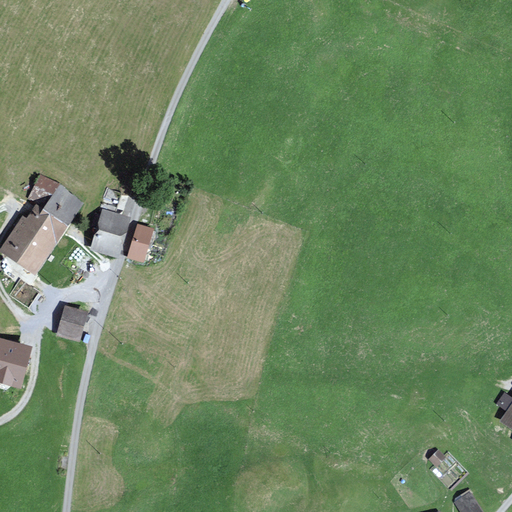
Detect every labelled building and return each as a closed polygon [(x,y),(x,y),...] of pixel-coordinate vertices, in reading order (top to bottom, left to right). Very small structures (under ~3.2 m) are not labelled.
[(226,167),(209,165),(206,185),(223,187),(226,167)] [(164,178),(164,177),(156,175),(154,184),(169,188),(171,180),(164,178)] [(70,193),(63,188),(40,176),(30,197),(42,203),(48,191),(57,196),(45,213),(40,210),(30,225),(22,219),(2,248),(33,269),(70,215),(75,218),(77,211),(83,203),(69,194),(70,193)] [(104,213),(93,248),(115,255),(126,219),(104,213)] [(140,228),(131,257),(142,260),(146,248),(148,248),(153,232),(140,228)] [(64,318),(80,322),(83,313),(67,309),(64,318)] [(60,334),(76,339),(80,322),(64,318),(60,334)] [(21,346),(0,340),(0,374),(12,378),(21,346)] [(424,420),(435,396),(416,386),(404,410),(424,420)] [(436,449),(428,456),(433,462),(441,454),(436,449)] [(451,454),(443,460),(451,470),(459,463),(451,454)] [(463,511),(478,511),(468,496),(458,503),(463,511)]
